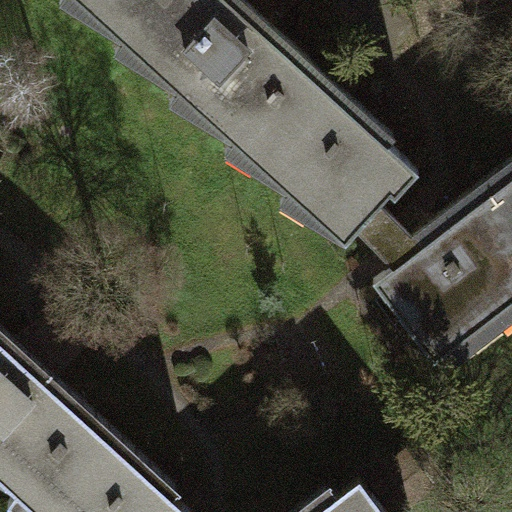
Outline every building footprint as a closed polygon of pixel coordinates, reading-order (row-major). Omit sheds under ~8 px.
[(84,0),(93,8),(88,14),(123,35),(148,57),(144,63),(178,85),(203,107),(199,113),(236,137),(258,158),(254,164),(290,186),(313,207),(308,214),(347,238),(359,224),(382,200),(393,188),(397,192),(419,168),(351,105),(347,108),(229,0),(84,0)] [(250,0),(276,23),(297,0),(250,0)] [(511,172),(421,241),(412,230),(382,200),(359,224),(385,251),(395,261),(375,276),(435,355),(511,297),(511,172)] [(59,302),(15,334),(58,373),(90,339),(59,302)] [(0,476),(15,486),(42,510),(40,511),(195,511),(134,456),(132,459),(0,338),(0,476)] [(404,454),(370,479),(395,511),(397,511),(430,488),(404,454)] [(389,511),(361,475),(312,511),(389,511)]
